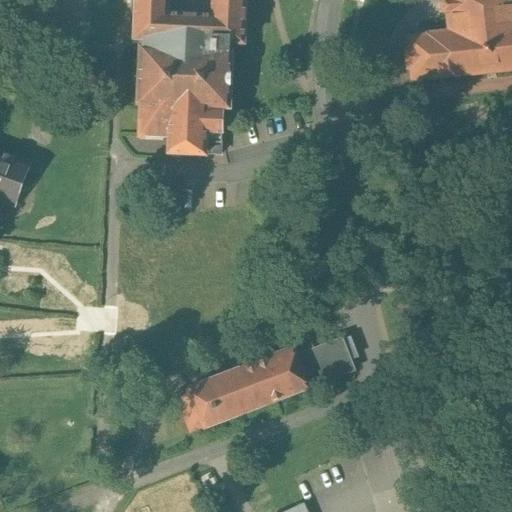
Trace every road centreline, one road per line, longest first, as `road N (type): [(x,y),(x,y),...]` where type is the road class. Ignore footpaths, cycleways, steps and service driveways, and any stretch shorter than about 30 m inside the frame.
road 1 (residential): [(353,284),(330,108),(335,0)]
road 2 (residential): [(426,511),(353,284)]
road 3 (residential): [(353,284),(511,308)]
